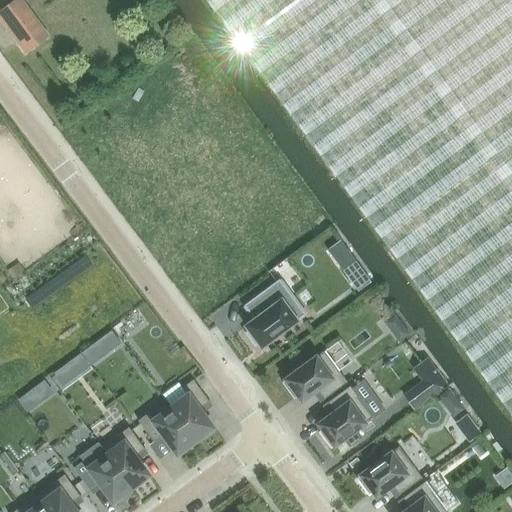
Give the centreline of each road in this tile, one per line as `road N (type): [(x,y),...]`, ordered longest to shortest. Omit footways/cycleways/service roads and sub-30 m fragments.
road 1 (residential): [(0,86),(264,439)]
road 2 (residential): [(164,511),(264,439)]
